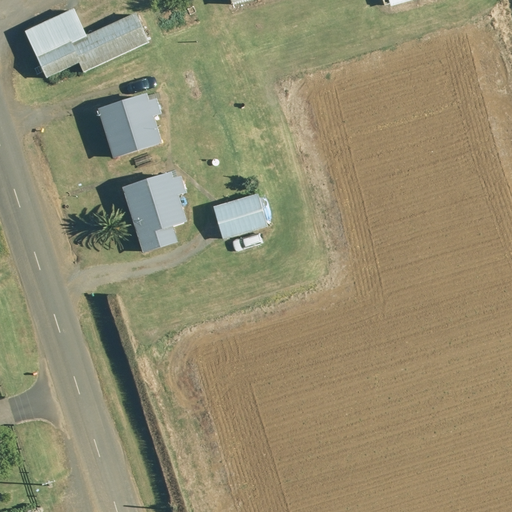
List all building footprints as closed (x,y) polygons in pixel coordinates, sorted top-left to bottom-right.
[(424,0),(390,0),(393,9),(424,0)] [(71,15),(26,34),(46,82),(78,69),(85,86),(162,54),(147,18),(83,44),(71,15)] [(152,102),(102,112),(112,160),(162,150),(152,102)] [(174,178),(119,197),(139,258),(176,246),(171,231),(189,225),(174,178)] [(268,197),(210,213),(220,247),(277,230),(268,197)] [(40,511),(37,502),(6,511),(40,511)]
